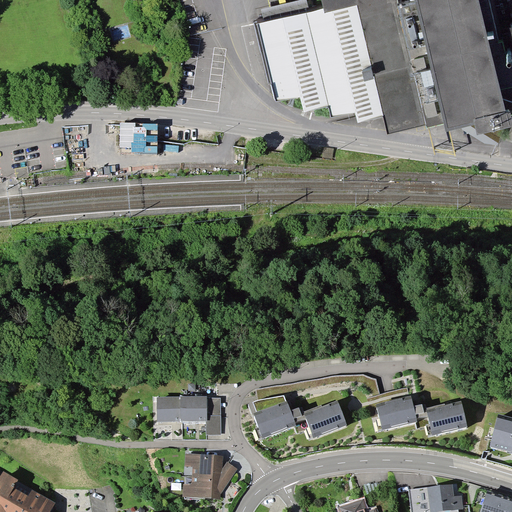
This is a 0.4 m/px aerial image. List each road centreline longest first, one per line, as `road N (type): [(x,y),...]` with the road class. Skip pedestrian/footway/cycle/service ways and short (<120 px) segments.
road 1 (tertiary): [(511,166),(142,115),(0,118)]
road 2 (residential): [(0,430),(242,445)]
road 3 (tertiary): [(511,482),(401,459),(314,467),(274,480)]
road 4 (residential): [(242,445),(234,405),(254,385),(383,366)]
road 5 (unknown): [(235,127),(236,0)]
